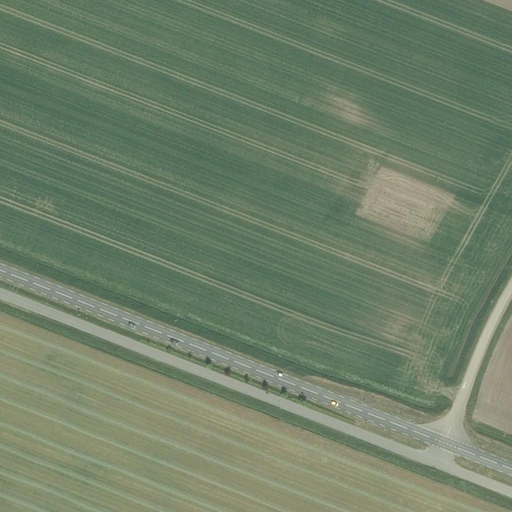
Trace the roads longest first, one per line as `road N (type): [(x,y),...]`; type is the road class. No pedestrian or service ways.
road 1 (secondary): [(444,443),(0,270)]
road 2 (unclassified): [(435,463),(0,292)]
road 3 (unclassified): [(444,443),(511,285)]
